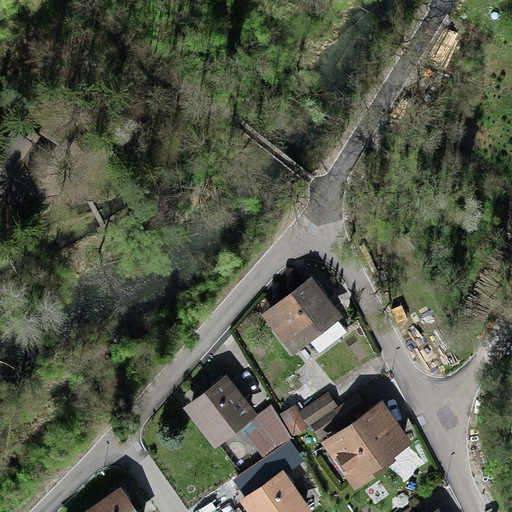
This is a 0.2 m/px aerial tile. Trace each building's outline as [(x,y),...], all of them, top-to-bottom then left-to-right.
[(113,144),(91,128),(79,144),(101,160),(113,144)] [(53,159),(12,132),(0,149),(0,171),(31,192),(53,159)] [(310,281),(268,313),(292,345),(306,334),(318,351),(347,329),(310,281)] [(215,438),(250,412),(225,379),(190,405),(215,438)] [(282,413),(296,434),(335,407),(327,394),(299,410),(295,404),(282,413)] [(271,402),(253,416),(276,446),(291,436),(271,402)] [(380,405),(329,440),(355,478),(388,456),(385,452),(403,439),(380,405)] [(343,420),(335,407),(296,434),(291,436),(295,442),(305,437),(309,443),(321,437),(318,434),(343,420)] [(280,446),(257,462),(265,474),(288,457),(280,446)] [(281,474),(246,498),(255,511),(297,511),(304,507),(281,474)] [(134,511),(119,490),(87,511),(134,511)]
